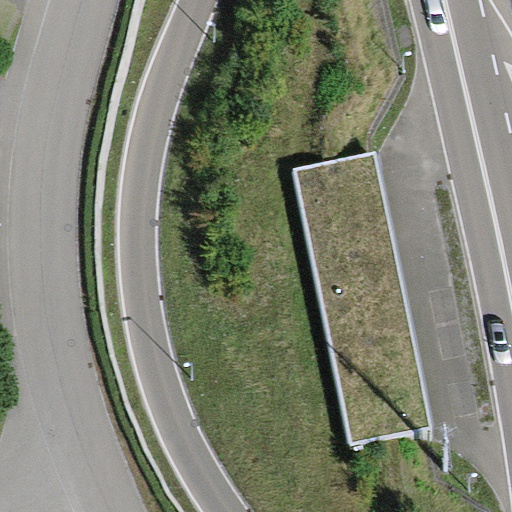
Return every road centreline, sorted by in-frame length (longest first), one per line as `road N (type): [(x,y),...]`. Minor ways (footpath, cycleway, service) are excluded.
road 1 (primary): [(195,0),(150,133),(136,228),(148,344),(223,511)]
road 2 (residential): [(78,0),(37,127),(38,297),(87,468)]
road 3 (primary): [(511,286),(445,0)]
